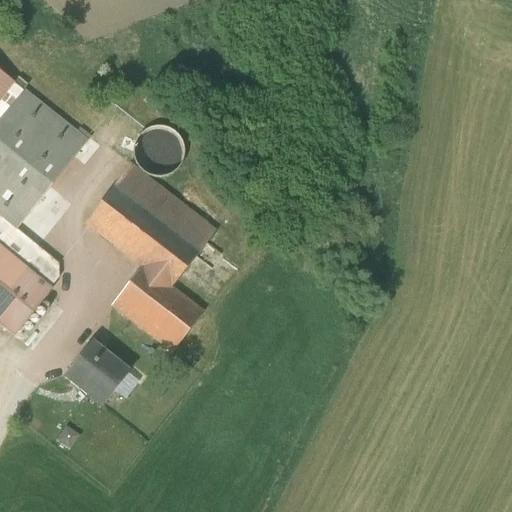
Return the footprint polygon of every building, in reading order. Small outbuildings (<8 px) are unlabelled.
[(0,75),(0,99),(12,84),(0,75)] [(12,84),(0,99),(0,120),(22,92),(12,84)] [(22,92),(0,120),(0,221),(15,233),(15,231),(86,143),(75,134),(22,92)] [(145,156),(175,163),(181,135),(151,129),(145,156)] [(89,139),(78,130),(75,134),(86,143),(89,139)] [(216,233),(129,166),(113,187),(199,254),(216,233)] [(199,254),(113,187),(83,226),(140,270),(111,307),(171,354),(202,315),(170,290),(199,254)] [(15,233),(0,221),(0,326),(12,336),(58,279),(57,265),(15,231),(15,233)] [(127,375),(90,346),(64,378),(101,408),(127,375)] [(35,406),(26,423),(38,430),(47,413),(35,406)] [(61,441),(75,448),(82,435),(69,427),(61,441)]
